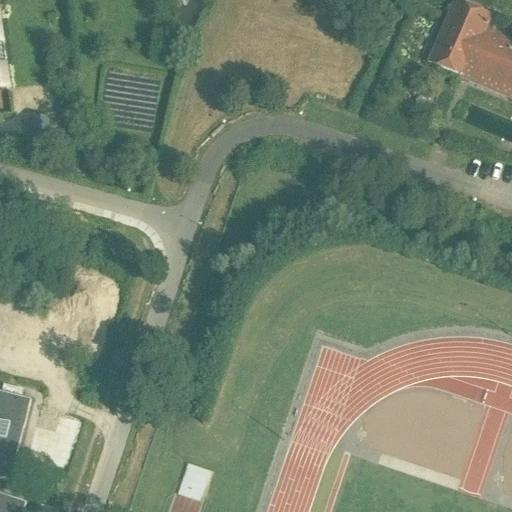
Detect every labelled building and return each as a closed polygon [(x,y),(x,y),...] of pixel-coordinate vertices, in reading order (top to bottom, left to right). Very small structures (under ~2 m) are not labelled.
[(492,17),(462,5),(455,2),(428,65),(465,80),(511,99),(511,39),(486,29),(492,17)] [(0,89),(9,88),(0,24),(0,89)] [(53,151),(52,118),(29,119),(30,152),(53,151)] [(0,511),(12,511),(16,497),(0,493),(0,478),(14,481),(32,396),(0,389),(0,511)] [(191,464),(181,492),(198,499),(208,470),(191,464)]
